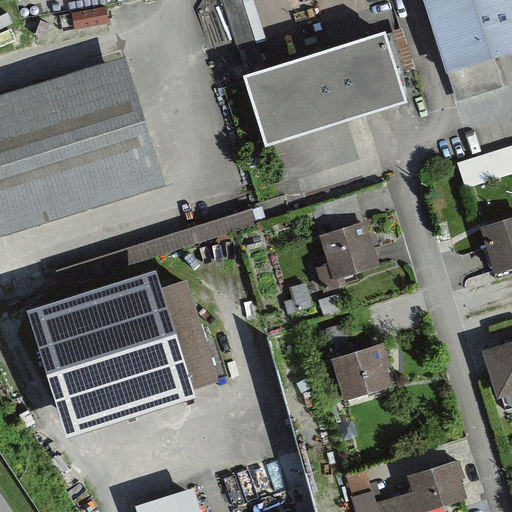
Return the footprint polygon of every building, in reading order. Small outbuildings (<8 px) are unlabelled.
[(225,0),(247,66),(273,57),(254,0),(225,0)] [(511,0),(424,0),(458,103),(503,88),(495,64),(511,59),(511,0)] [(387,42),(246,86),(266,150),(407,106),(387,42)] [(127,59),(0,99),(0,240),(167,188),(127,59)] [(511,178),(511,149),(459,166),(467,192),(511,178)] [(365,221),(356,195),(313,210),(319,229),(329,225),(331,232),(365,221)] [(252,215),(71,271),(75,284),(256,228),(252,215)] [(511,221),(481,230),(494,278),(511,272),(511,221)] [(368,228),(320,242),(328,270),(319,272),(326,296),(349,289),(347,281),(380,271),(368,228)] [(157,283),(31,323),(70,446),(194,407),(192,399),(221,390),(188,288),(162,297),(157,283)] [(307,285),(290,290),(296,308),(313,303),(307,285)] [(350,319),(326,326),(330,341),(354,334),(350,319)] [(511,333),(483,342),(498,391),(511,386),(511,333)] [(385,335),(333,350),(345,391),(393,377),(388,360),(393,360),(385,335)] [(415,486),(380,497),(384,511),(411,511),(470,493),(457,454),(409,469),(415,486)] [(381,511),(367,467),(347,473),(359,511),(381,511)] [(205,511),(201,498),(158,511),(205,511)]
